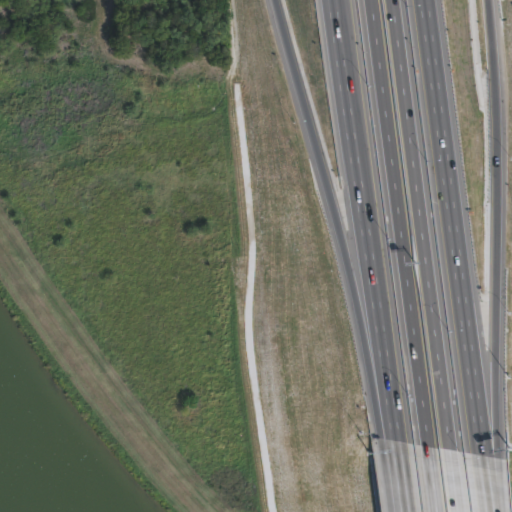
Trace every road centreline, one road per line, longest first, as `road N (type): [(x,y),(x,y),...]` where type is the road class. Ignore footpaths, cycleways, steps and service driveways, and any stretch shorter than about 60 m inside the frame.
road 1 (motorway): [(488,495),(417,0)]
road 2 (motorway): [(488,495),(495,118),(486,0)]
road 3 (motorway): [(449,448),(391,0)]
road 4 (motorway): [(370,0),(426,444)]
road 5 (motorway): [(272,0),(390,413)]
road 6 (motorway): [(334,0),(390,413)]
